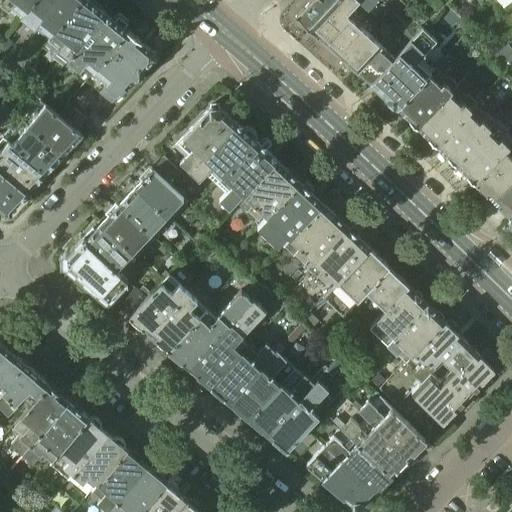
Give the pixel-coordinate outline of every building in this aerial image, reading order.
[(0,0),(11,9),(17,0),(19,0),(29,7),(33,1),(34,0),(0,0)] [(34,0),(33,1),(29,7),(22,16),(36,27),(37,27),(50,38),(80,1),(80,0),(34,0)] [(68,58),(69,59),(107,11),(105,10),(106,9),(94,0),(80,0),(80,1),(50,38),(60,46),(56,52),(67,60),(68,58)] [(357,70),(358,70),(381,44),(350,15),(356,8),(352,4),(356,0),(309,0),(296,14),(318,34),(357,70)] [(361,0),(375,12),(385,0),(361,0)] [(430,0),(428,3),(435,10),(442,2),(440,1),(439,0),(430,0)] [(453,23),(460,16),(451,8),(445,15),(453,23)] [(117,14),(114,17),(107,11),(69,59),(81,68),(82,67),(92,74),(93,74),(129,29),(127,27),(130,24),(130,21),(121,13),(117,14)] [(392,28),(385,21),(377,30),(384,36),(392,28)] [(391,109),(396,105),(397,106),(433,68),(430,65),(423,72),(414,65),(437,40),(422,26),(398,52),(371,81),(387,96),(382,101),(391,109)] [(119,95),(134,79),(139,79),(144,74),(144,68),(154,58),(154,50),(143,41),(143,40),(129,29),(93,74),(106,85),(100,93),(112,102),(118,94),(119,95)] [(0,43),(0,48),(5,52),(13,42),(6,36),(0,43)] [(499,60),(510,70),(511,67),(511,47),(506,41),(494,50),(501,59),(499,60)] [(358,70),(371,81),(398,52),(395,48),(391,53),(381,44),(358,70)] [(417,126),(457,85),(465,76),(461,72),(457,77),(458,78),(456,81),(449,75),(447,76),(436,65),(433,68),(397,106),(410,118),(409,119),(417,126)] [(13,80),(5,74),(0,79),(0,81),(7,88),(13,80)] [(466,95),(457,85),(417,126),(429,137),(436,144),(476,104),(484,94),(480,90),(476,95),(477,96),(475,99),(468,93),(466,95)] [(83,138),(80,135),(82,133),(78,129),(60,114),(37,95),(28,104),(32,108),(24,118),(64,153),(72,144),(75,147),(83,138)] [(60,114),(78,129),(87,117),(69,103),(60,114)] [(221,106),(221,104),(210,105),(210,107),(183,136),(175,145),(185,154),(179,161),(190,171),(204,156),(236,120),(221,106)] [(485,113),(476,104),(436,144),(448,155),(455,163),(456,162),(495,122),(504,113),(500,109),(496,114),(497,115),(494,118),(487,111),(485,113)] [(8,140),(12,143),(45,172),(47,170),(50,173),(59,163),(56,160),(64,153),(24,118),(15,128),(11,124),(2,135),(8,140)] [(243,126),(236,120),(204,156),(190,171),(200,180),(206,173),(216,182),(256,139),(257,138),(257,133),(249,125),(244,126),(243,126)] [(505,131),(495,122),(456,162),(468,174),(467,174),(475,181),(511,143),(511,135),(506,130),(505,131)] [(263,138),(259,141),(257,139),(256,139),(216,182),(227,191),(219,199),(230,208),(236,202),(237,202),(277,159),(277,158),(271,152),(268,149),(271,146),(271,141),(267,137),(263,138)] [(0,168),(27,191),(45,172),(12,143),(8,140),(0,148),(0,168)] [(487,193),(493,198),(511,177),(511,143),(475,181),(476,182),(476,187),(483,193),(487,193)] [(136,186),(171,219),(188,201),(170,183),(182,170),(165,155),(153,167),(136,186)] [(290,170),(290,171),(277,159),(237,202),(247,212),(247,211),(257,220),(264,213),(267,216),(300,181),(297,177),(290,170)] [(11,208),(27,191),(0,168),(0,206),(2,208),(2,215),(11,215),(11,208)] [(511,177),(493,198),(498,203),(497,208),(505,215),(509,214),(511,215),(511,214),(511,177)] [(287,235),(290,237),(291,238),(323,203),(311,191),(314,187),(307,180),(303,184),(300,181),(267,216),(258,225),(279,243),(287,235)] [(154,236),(171,219),(136,186),(119,203),(154,237),(154,236)] [(154,237),(119,203),(102,221),(137,254),(154,237)] [(291,238),(290,237),(283,245),(294,254),(304,263),(311,256),(314,259),(347,225),(323,203),(291,238)] [(137,254),(102,221),(84,240),(119,273),(120,272),(137,254)] [(350,227),(347,225),(314,259),(307,266),(317,276),(317,275),(328,285),(335,277),(338,281),(370,247),(358,235),(361,231),(353,223),(350,227)] [(119,273),(84,240),(69,255),(64,255),(64,264),(70,264),(105,294),(123,275),(120,272),(119,273)] [(390,265),(370,247),(338,281),(324,296),(343,314),(350,307),(366,290),(390,265)] [(391,266),(390,265),(366,290),(385,309),(409,284),(391,267),(391,266)] [(150,332),(188,290),(169,272),(163,278),(146,297),(129,315),(150,332)] [(370,325),(388,343),(427,302),(427,301),(426,302),(409,284),(385,309),(370,325)] [(138,290),(145,296),(149,291),(143,285),(138,290)] [(119,304),(129,315),(146,297),(145,296),(138,290),(135,287),(119,304)] [(241,287),(216,315),(207,307),(170,349),(191,366),(227,325),(252,298),(241,287)] [(170,349),(207,307),(188,290),(150,332),(170,349)] [(264,306),(269,300),(259,291),(252,298),(227,325),(191,366),(211,383),(247,344),(240,337),(266,308),(264,306)] [(446,319),(427,302),(388,343),(406,361),(409,357),(446,319)] [(303,318),(312,327),(319,319),(311,311),(303,318)] [(437,365),(441,361),(464,337),(459,332),(459,327),(452,320),(447,320),(446,319),(409,357),(406,361),(415,370),(413,372),(419,377),(412,384),(415,387),(432,371),(437,365)] [(330,328),(324,334),(333,343),(339,337),(330,328)] [(464,337),(441,361),(449,369),(447,371),(469,393),(495,367),(494,366),(499,360),(487,349),(482,354),(464,337)] [(0,340),(0,382),(17,400),(28,389),(35,397),(49,381),(1,340),(0,340)] [(211,383),(231,399),(269,358),(281,344),(279,341),(273,347),(266,341),(256,352),(247,344),(211,383)] [(269,358),(231,399),(250,416),(295,365),(281,352),(285,348),(281,344),(269,358)] [(352,344),(344,352),(355,362),(363,354),(352,344)] [(341,355),(328,368),(326,370),(332,376),(337,371),(349,383),(359,373),(341,355)] [(250,416),(270,432),(298,401),(308,390),(318,378),(326,370),(328,368),(325,365),(311,379),(305,373),(304,374),(295,365),(250,416)] [(440,378),(432,371),(415,387),(413,389),(443,419),(444,418),(447,421),(457,411),(454,408),(469,393),(447,371),(440,378)] [(318,378),(308,390),(298,401),(270,432),(288,447),(326,406),(317,397),(327,386),(318,378)] [(62,393),(49,381),(35,397),(24,410),(21,413),(30,420),(12,443),(23,452),(68,398),(62,393)] [(16,401),(17,400),(0,382),(0,403),(9,413),(19,403),(16,401)] [(352,402),(366,417),(408,456),(413,450),(419,450),(425,444),(424,438),(426,437),(380,394),(372,402),(368,398),(362,405),(355,399),(352,402)] [(53,458),(60,449),(88,415),(68,398),(23,452),(33,461),(43,450),(53,458)] [(90,416),(88,415),(60,449),(53,458),(50,461),(69,477),(74,471),(108,431),(100,425),(102,421),(94,414),(90,416)] [(334,419),(349,435),(392,472),(396,468),(399,470),(410,458),(408,456),(366,417),(359,425),(351,417),(344,423),(337,416),(334,419)] [(118,435),(114,437),(108,431),(74,471),(93,487),(98,481),(127,448),(125,446),(125,441),(118,435)] [(392,472),(349,435),(342,442),(334,435),(328,441),(319,435),(316,438),(324,445),(375,489),(380,485),(386,484),(391,478),(391,473),(392,472)] [(309,446),(302,439),(294,448),(301,454),(309,446)] [(336,492),(339,489),(353,501),(353,507),(364,507),(364,501),(375,489),(324,445),(308,462),(326,478),(323,481),(336,492)] [(135,448),(128,449),(127,448),(98,481),(93,487),(91,489),(101,497),(97,501),(105,507),(100,511),(106,511),(147,464),(141,459),(140,453),(135,448)] [(159,468),(153,469),(147,464),(106,511),(140,511),(167,481),(165,479),(164,473),(159,468)] [(174,511),(187,497),(178,490),(178,485),(173,480),(167,481),(140,511),(174,511)] [(27,489),(19,497),(36,511),(39,511),(46,505),(27,489)] [(193,497),(187,498),(187,497),(174,511),(204,511),(200,508),(200,503),(193,497)]
